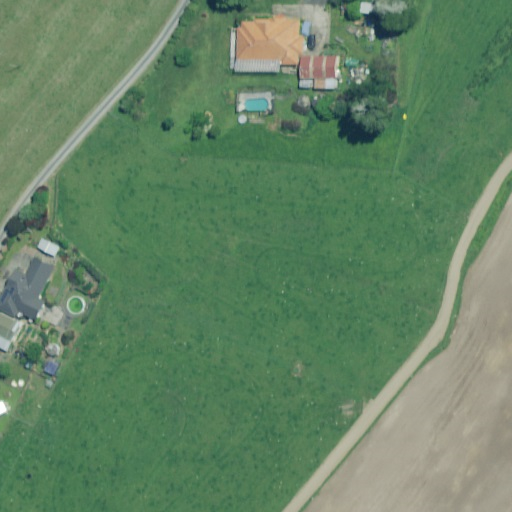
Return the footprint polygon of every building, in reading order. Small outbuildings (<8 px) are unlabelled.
[(384,4),(366,3),(366,13),(384,14),(384,4)] [(309,39),(305,39),(306,20),(244,18),(243,59),(285,61),(285,65),(304,65),(304,60),(304,54),(308,54),(309,39)] [(343,89),(344,58),(307,57),(306,88),(321,88),(343,89)] [(60,267),(41,258),(32,276),(21,270),(2,308),(22,317),(25,312),(43,320),(52,302),(45,298),(60,267)] [(24,321),(6,312),(0,322),(0,345),(12,352),(17,342),(14,341),(24,321)]
